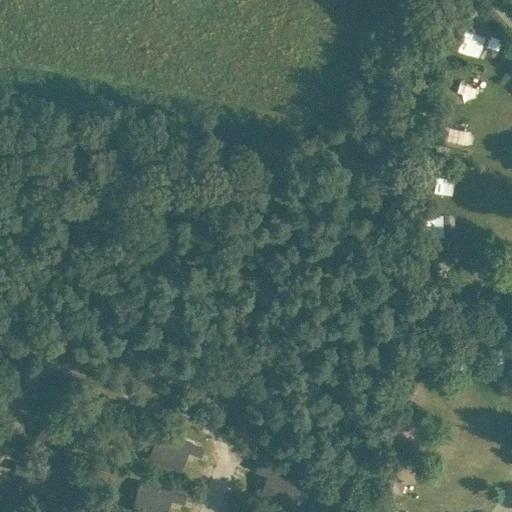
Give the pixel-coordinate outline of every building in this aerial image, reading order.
[(80,418),(33,404),(31,412),(43,416),(37,438),(71,448),(80,418)] [(204,447),(158,429),(147,458),(180,470),(188,450),(201,455),(204,447)] [(304,480),(258,461),(255,468),(267,473),(258,494),(292,508),(304,480)] [(64,473),(16,462),(14,470),(27,473),(22,495),(57,503),(64,473)] [(186,494),(139,481),(131,510),(137,511),(167,511),(171,498),(184,502),(186,494)]
